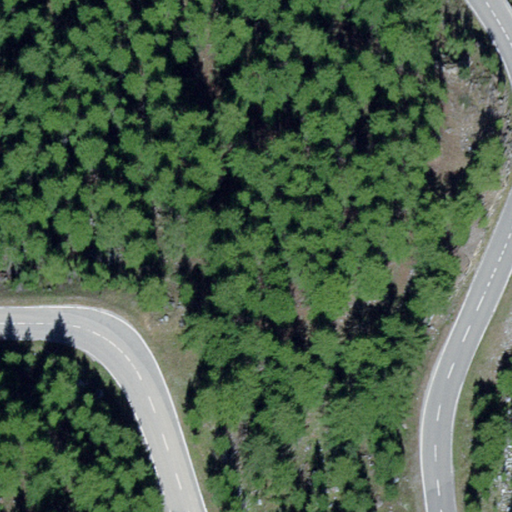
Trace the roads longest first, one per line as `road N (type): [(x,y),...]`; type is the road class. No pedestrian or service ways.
road 1 (tertiary): [(188,511),(150,399),(119,349),(73,324),(0,322)]
road 2 (tertiary): [(511,228),(441,398),(441,511)]
